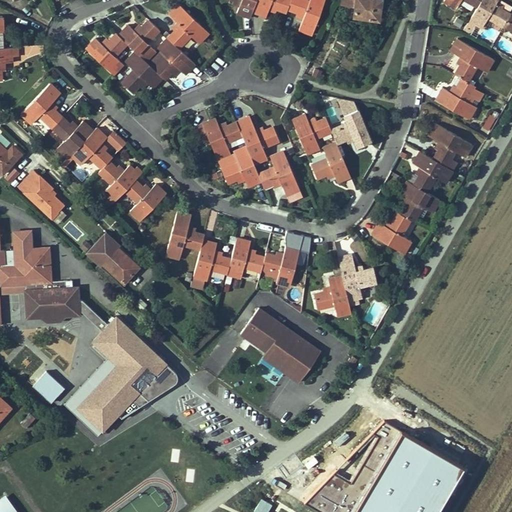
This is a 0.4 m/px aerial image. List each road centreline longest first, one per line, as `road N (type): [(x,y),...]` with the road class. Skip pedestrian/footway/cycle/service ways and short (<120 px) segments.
road 1 (residential): [(202,511),(313,432),(357,388),(511,128)]
road 2 (residential): [(422,0),(402,113),(366,196),(340,225),(269,223),(209,200),(135,129)]
road 3 (residential): [(135,129),(59,49),(71,23),(121,0)]
road 4 (residential): [(230,89),(232,59),(260,52),(294,67),(284,94),(268,95)]
